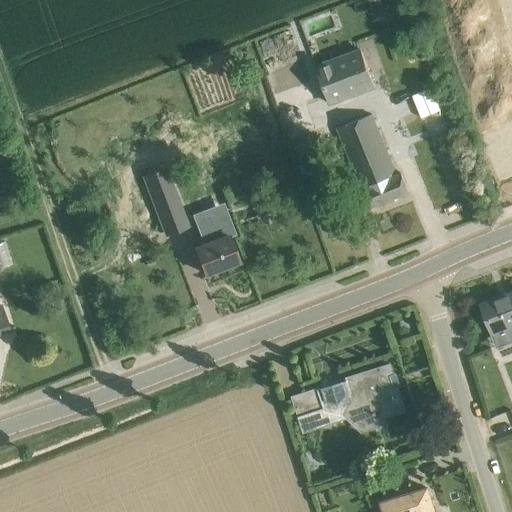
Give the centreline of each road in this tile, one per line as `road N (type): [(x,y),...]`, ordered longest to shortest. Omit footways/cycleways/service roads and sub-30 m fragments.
road 1 (primary): [(0,429),(421,273)]
road 2 (track): [(113,390),(0,70)]
road 3 (unclassified): [(496,511),(421,273)]
